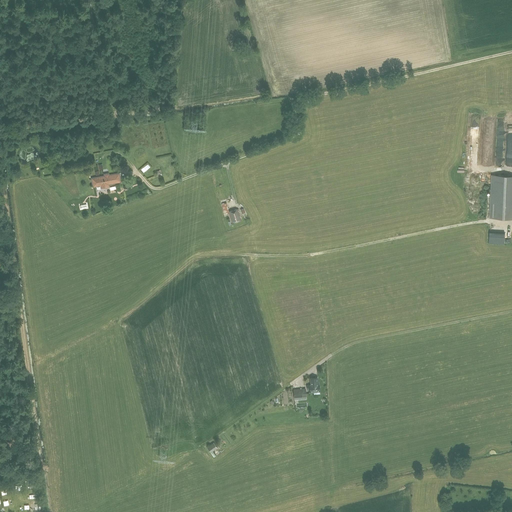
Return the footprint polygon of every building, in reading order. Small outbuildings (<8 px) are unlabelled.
[(121,183),(122,183),(121,182),(119,174),(120,173),(119,174),(109,176),(108,175),(105,176),(92,179),(91,178),(91,179),(92,179),(93,187),(93,188),(94,188),(97,187),(98,186),(101,185),(101,188),(110,187),(109,185),(121,183)] [(490,217),(511,218),(511,175),(492,175),(490,217)] [(238,209),(229,211),(228,212),(229,213),(232,222),(241,219),(238,209)] [(320,391),(320,385),(319,385),(319,384),(318,384),(318,378),(311,378),(311,384),(306,385),(307,389),(310,389),(310,392),(320,391)] [(218,448),(214,443),(207,448),(211,453),(218,448)]
